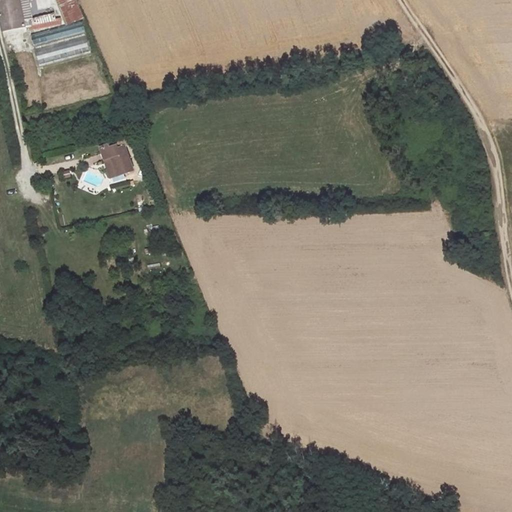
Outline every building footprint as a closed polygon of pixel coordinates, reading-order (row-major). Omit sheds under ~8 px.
[(20,0),(0,0),(0,9),(5,30),(27,26),(20,0)] [(74,0),(66,0),(74,17),(81,16),(74,0)] [(53,5),(37,9),(41,23),(57,20),(53,5)] [(83,26),(32,40),(39,65),(90,51),(83,26)] [(94,56),(40,71),(44,85),(98,70),(94,56)] [(92,147),(83,149),(86,161),(94,159),(99,177),(113,173),(106,149),(100,151),(99,148),(93,150),(92,147)] [(86,161),(91,179),(99,177),(94,159),(86,161)]
